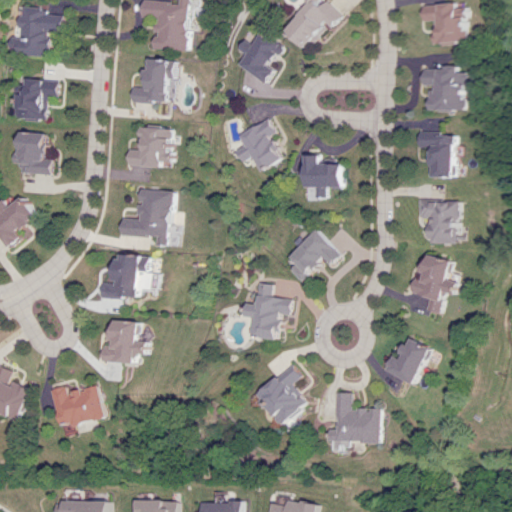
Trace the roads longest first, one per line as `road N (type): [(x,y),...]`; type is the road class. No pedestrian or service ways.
road 1 (residential): [(0,300),(24,292),(58,263),(85,214),(102,0),(386,44),(384,262),(359,308)]
road 2 (residential): [(386,77),(316,81),(306,92),(310,115),(385,121)]
road 3 (residential): [(364,341),(359,308),(333,308),(316,326),(317,343),(336,358),(353,356),(364,341)]
road 4 (residential): [(10,297),(37,341),(63,344),(72,319),(46,275)]
